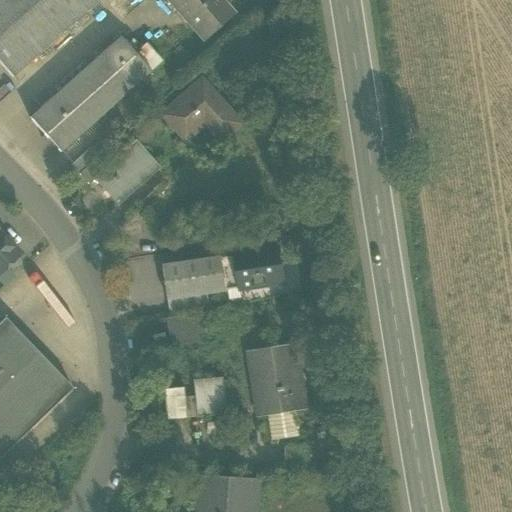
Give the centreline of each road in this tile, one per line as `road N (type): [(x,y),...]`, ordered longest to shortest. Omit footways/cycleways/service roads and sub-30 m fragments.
road 1 (secondary): [(345,0),(426,511)]
road 2 (residential): [(0,165),(74,251),(103,312),(112,421),(77,511)]
